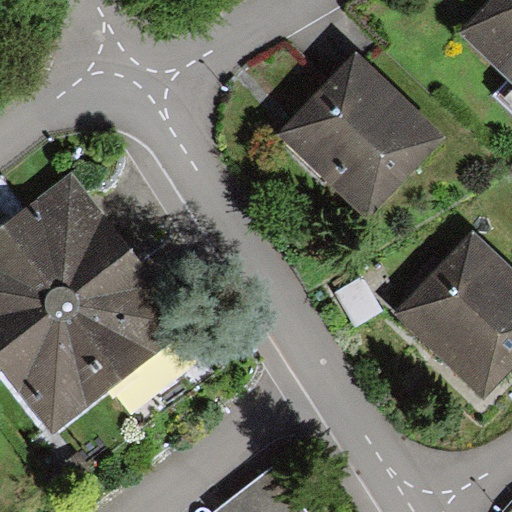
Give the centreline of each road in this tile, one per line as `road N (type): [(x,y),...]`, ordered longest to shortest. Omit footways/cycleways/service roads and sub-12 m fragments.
road 1 (residential): [(319,377),(149,94)]
road 2 (residential): [(144,511),(319,377)]
road 3 (residential): [(149,94),(114,42),(0,132)]
road 4 (residential): [(290,0),(149,94)]
road 5 (residential): [(413,511),(319,377)]
